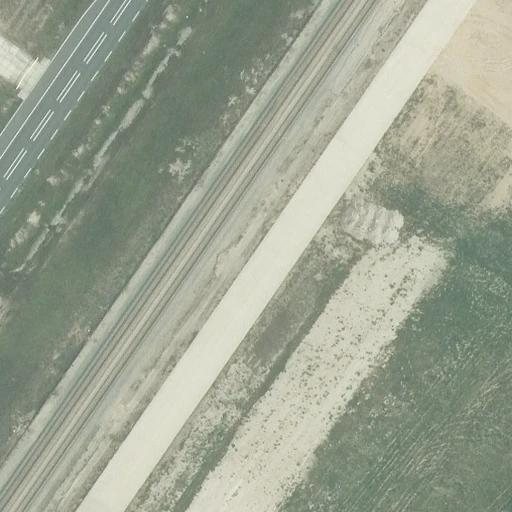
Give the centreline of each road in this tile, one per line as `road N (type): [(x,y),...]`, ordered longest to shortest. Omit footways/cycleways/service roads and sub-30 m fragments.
road 1 (unclassified): [(186,511),(511,41)]
road 2 (secondary): [(127,0),(0,185)]
